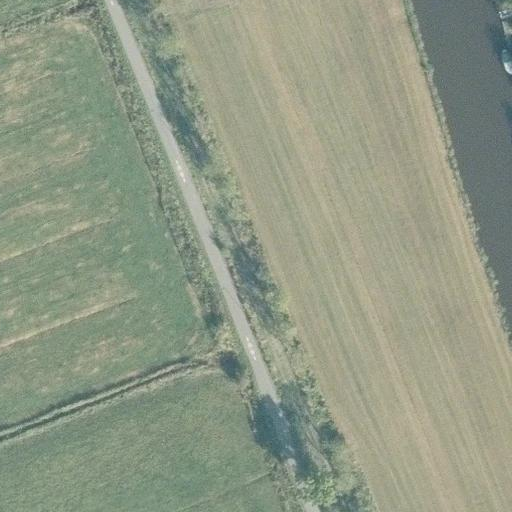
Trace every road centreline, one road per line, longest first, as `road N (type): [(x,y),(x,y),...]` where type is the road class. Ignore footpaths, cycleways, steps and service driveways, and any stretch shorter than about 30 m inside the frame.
road 1 (track): [(127,0),(337,511)]
road 2 (unclassified): [(305,511),(101,0)]
